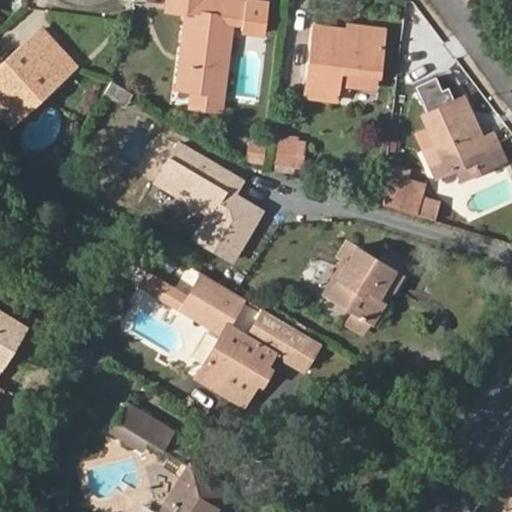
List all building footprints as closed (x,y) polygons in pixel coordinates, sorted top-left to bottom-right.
[(169,0),(168,8),(190,11),(184,46),(190,47),(188,62),(182,62),(180,87),(186,88),(185,101),(222,106),(233,21),(244,22),(243,29),(266,33),(271,2),(260,0),(169,0)] [(388,27),(352,22),(350,29),(386,34),(388,27)] [(386,34),(350,29),(316,25),(308,94),(340,98),(342,88),(344,71),(381,74),(386,34)] [(10,57),(0,65),(0,105),(8,115),(35,92),(40,98),(80,66),(47,26),(10,57)] [(7,53),(0,57),(0,65),(10,57),(7,53)] [(342,88),(378,92),(381,74),(344,71),(342,88)] [(418,82),(430,110),(457,99),(451,85),(444,87),(438,74),(418,82)] [(8,115),(13,121),(40,98),(35,92),(8,115)] [(430,110),(427,111),(433,125),(440,142),(429,146),(440,172),(458,164),(473,158),(479,170),(506,159),(494,133),(480,139),(475,129),(477,125),(464,96),(457,99),(430,110)] [(429,146),(440,142),(433,125),(423,130),(429,146)] [(304,163),(308,134),(281,131),(278,160),(304,163)] [(192,235),(237,259),(268,204),(240,189),(249,173),(178,134),(154,179),(207,208),(192,235)] [(435,175),(440,172),(429,146),(424,148),(435,175)] [(463,177),(479,170),(473,158),(458,164),(463,177)] [(383,202),(398,206),(406,180),(387,174),(383,202)] [(436,217),(440,202),(422,196),(418,211),(436,217)] [(402,271),(384,261),(350,242),(340,261),(344,263),(349,267),(330,299),(355,313),(374,325),(388,303),(381,298),(387,286),(395,291),(396,288),(402,291),(411,276),(402,271)] [(408,260),(391,251),(384,261),(402,271),(408,260)] [(344,263),(324,296),(330,299),(349,267),(344,263)] [(153,270),(144,283),(173,302),(182,289),(153,270)] [(253,337),(234,325),(250,300),(240,294),(207,273),(193,296),(186,310),(225,334),(199,376),(246,406),(261,383),(265,385),(266,383),(273,372),(274,371),(270,368),(279,356),(308,375),(325,346),(269,312),(253,337)] [(388,303),(395,291),(387,286),(381,298),(388,303)] [(182,289),(173,302),(186,310),(193,296),(182,289)] [(374,325),(382,329),(396,307),(388,303),(374,325)] [(0,359),(21,326),(0,313),(0,359)] [(369,334),(374,325),(355,313),(350,323),(369,334)] [(266,383),(270,386),(277,374),(273,372),(266,383)] [(161,448),(173,430),(125,400),(114,417),(115,417),(148,439),(161,448)] [(140,451),(148,439),(115,417),(107,432),(140,451)] [(159,511),(211,511),(228,485),(190,461),(159,511)] [(511,511),(511,490),(510,490),(497,511),(511,511)] [(156,511),(142,501),(134,511),(156,511)]
